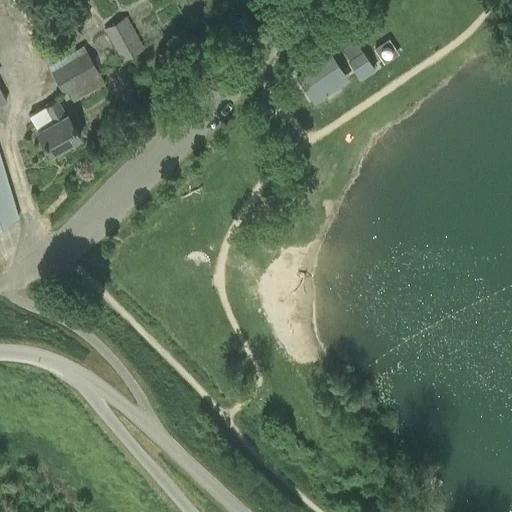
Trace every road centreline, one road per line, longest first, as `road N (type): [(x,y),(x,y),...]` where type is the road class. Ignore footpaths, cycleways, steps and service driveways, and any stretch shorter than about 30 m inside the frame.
road 1 (unclassified): [(5,284),(59,252),(304,0)]
road 2 (unclassified): [(151,427),(139,396),(105,353),(5,284)]
road 3 (unclassified): [(186,511),(82,377)]
road 4 (unclassified): [(237,511),(151,427)]
